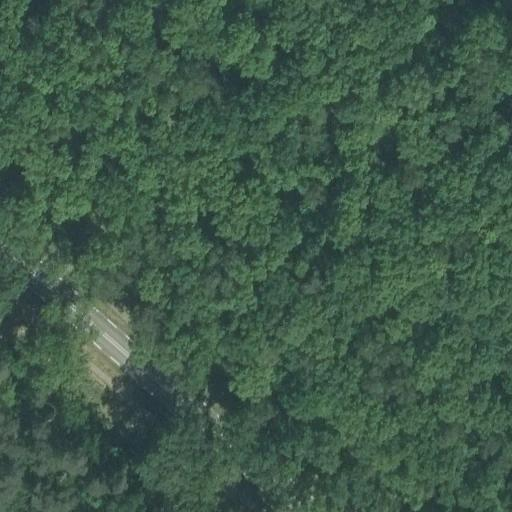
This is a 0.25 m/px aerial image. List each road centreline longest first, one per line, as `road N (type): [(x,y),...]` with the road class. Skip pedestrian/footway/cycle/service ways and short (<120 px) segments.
road 1 (track): [(224,404),(511,71)]
road 2 (primary): [(306,511),(0,244)]
